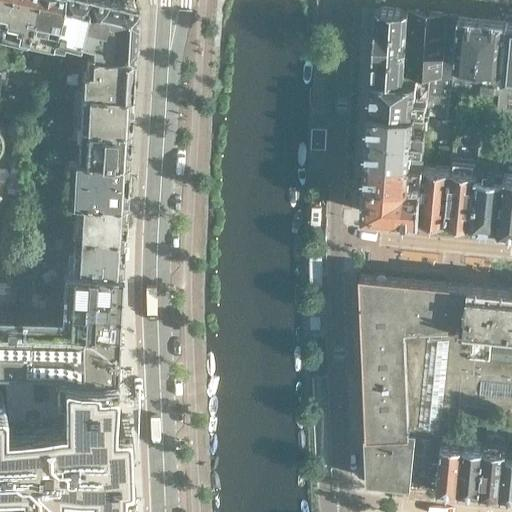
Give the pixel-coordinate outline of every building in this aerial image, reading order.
[(25,36),(33,0),(5,0),(0,23),(0,35),(9,37),(10,32),(25,36)] [(51,39),(59,0),(33,0),(25,36),(50,42),(51,39)] [(79,35),(86,0),(59,0),(51,39),(61,42),(63,34),(77,37),(77,35),(79,35)] [(133,57),(136,4),(134,4),(134,2),(133,2),(132,0),(121,0),(121,1),(118,1),(113,0),(86,0),(79,35),(92,38),(91,54),(133,57)] [(405,43),(408,8),(376,5),(374,41),(405,43)] [(451,88),(459,14),(447,12),(408,8),(405,43),(404,73),(429,75),(426,97),(426,105),(430,105),(430,111),(449,113),(449,114),(457,114),(482,117),(496,118),(499,92),(475,90),(451,88)] [(475,90),(483,16),(459,14),(451,88),(475,90)] [(499,92),(506,18),(483,16),(475,90),(499,92)] [(511,119),(511,18),(506,18),(499,92),(496,118),(509,120),(511,119)] [(404,73),(405,43),(374,41),(372,78),(403,79),(404,73)] [(131,92),(133,57),(91,54),(90,70),(83,70),(82,89),(131,92)] [(415,80),(403,79),(372,78),(370,107),(415,110),(427,111),(430,111),(430,105),(426,105),(426,97),(414,96),(415,80)] [(129,126),(131,92),(82,89),(80,123),(129,126)] [(414,129),(415,110),(370,107),(369,132),(426,135),(426,130),(414,129)] [(456,121),(457,114),(449,114),(449,113),(430,111),(427,111),(427,118),(456,121)] [(482,124),(482,117),(457,114),(456,121),(482,124)] [(508,128),(509,120),(496,118),(482,117),(482,124),(482,125),(508,128)] [(511,225),(511,119),(509,120),(508,128),(507,145),(504,174),(499,224),(511,225)] [(126,161),(129,126),(80,123),(78,157),(126,161)] [(412,159),(413,140),(425,141),(426,135),(369,132),(367,157),(412,159)] [(315,154),(327,154),(328,138),(322,138),(316,137),(315,154)] [(504,174),(507,145),(480,143),(478,159),(478,166),(494,168),(493,173),(504,174)] [(477,171),(478,166),(478,159),(452,156),(452,165),(446,219),(472,222),(477,171)] [(126,161),(78,157),(72,157),(71,182),(63,181),(62,197),(75,198),(124,201),(126,161)] [(410,184),(411,165),(424,166),(424,160),(412,159),(367,157),(366,182),(397,183),(410,184)] [(446,219),(452,165),(426,162),(423,185),(420,217),(446,219)] [(504,174),(493,173),(477,171),(472,222),(499,224),(504,174)] [(396,214),(397,183),(366,182),(364,211),(396,214)] [(423,185),(410,184),(397,183),(396,214),(420,217),(423,185)] [(122,235),(124,201),(75,198),(73,232),(122,235)] [(36,263),(40,232),(32,231),(35,210),(19,208),(12,260),(36,263)] [(120,268),(122,235),(73,232),(71,265),(120,268)] [(0,307),(0,324),(64,326),(117,328),(118,305),(119,293),(121,268),(120,268),(60,265),(57,310),(0,307)] [(511,285),(361,271),(364,355),(367,429),(369,477),(438,484),(442,439),(443,431),(454,426),(456,410),(485,413),(511,402),(507,446),(502,490),(511,491),(511,285)] [(66,358),(115,359),(116,353),(117,328),(64,326),(0,324),(0,359),(2,359),(66,358)] [(66,358),(66,376),(3,379),(2,359),(0,359),(0,452),(7,452),(7,458),(85,454),(86,461),(124,459),(120,374),(114,374),(115,359),(66,358)] [(459,486),(464,441),(442,439),(438,484),(459,486)] [(481,488),(485,444),(464,441),(459,486),(481,488)] [(502,490),(507,446),(485,444),(481,488),(502,490)] [(129,511),(129,500),(130,500),(129,483),(121,483),(0,488),(0,511),(129,511)]
